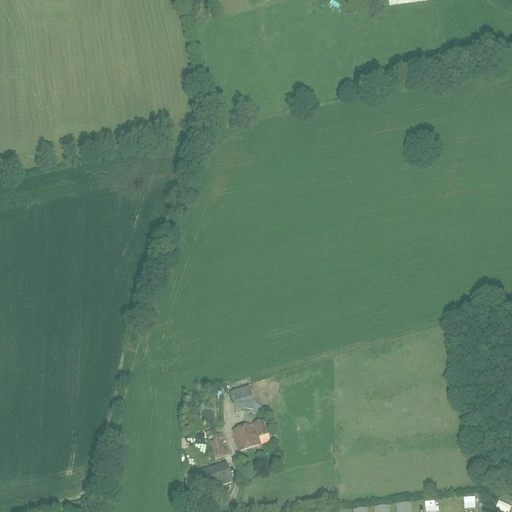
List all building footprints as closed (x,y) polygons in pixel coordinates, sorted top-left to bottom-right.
[(229,393),(234,406),(253,400),(248,387),(229,393)] [(238,406),(240,412),(255,407),(257,412),(261,411),(258,400),(238,406)] [(232,431),(239,452),(260,445),(257,437),(266,434),(262,421),(252,424),(256,434),(253,435),(249,425),(232,431)] [(215,460),(229,455),(222,434),(216,436),(214,430),(206,433),(215,460)] [(197,435),(188,439),(192,452),(202,448),(197,435)] [(226,463),(190,474),(196,493),(232,482),(226,463)] [(463,502),(452,503),(453,511),(461,511),(464,511),(463,502)]
